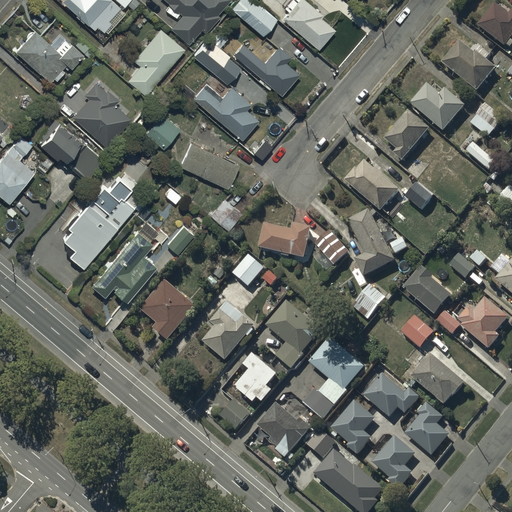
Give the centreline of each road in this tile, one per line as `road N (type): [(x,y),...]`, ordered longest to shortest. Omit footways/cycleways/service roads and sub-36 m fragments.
road 1 (secondary): [(0,284),(269,511)]
road 2 (residential): [(294,174),(304,147),(429,0)]
